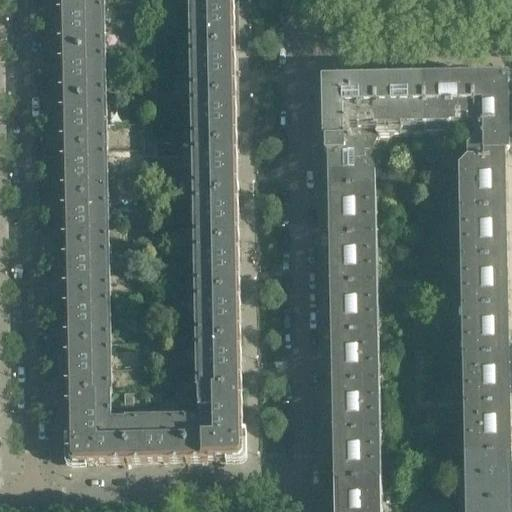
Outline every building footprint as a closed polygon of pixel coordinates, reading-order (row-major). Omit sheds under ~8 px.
[(235,28),(235,4),(194,4),(195,29),(235,28)] [(243,424),(258,423),(251,5),(237,5),(243,424)] [(101,31),(101,6),(61,7),(61,31),(101,31)] [(236,52),(235,28),(195,29),(195,53),(236,52)] [(102,55),(101,31),(61,31),(62,56),(102,55)] [(236,77),(236,52),(195,53),(196,77),(236,77)] [(102,79),(102,55),(62,56),(62,80),(102,79)] [(237,101),(236,77),(196,77),(196,102),(237,101)] [(103,104),(102,79),(62,80),(62,105),(103,104)] [(508,159),(508,146),(507,146),(506,88),(474,89),(474,129),(480,134),(480,147),(476,147),(476,157),(472,157),(472,167),(468,167),(464,171),(465,219),(504,218),(503,159),(508,159)] [(368,171),(372,168),(371,151),(377,137),(379,139),(426,138),(425,89),(326,91),(327,150),(327,152),(327,163),(332,163),(333,197),(372,196),(372,175),(368,171)] [(474,129),(474,89),(425,89),(426,138),(449,137),(451,135),(451,133),(458,133),(460,131),(460,129),(474,129)] [(237,125),(237,113),(237,101),(196,102),(197,126),(237,125)] [(103,128),(103,104),(62,105),(63,129),(103,128)] [(237,150),(237,125),(197,126),(197,151),(237,150)] [(104,153),(103,128),(63,129),(63,153),(104,153)] [(238,174),(237,150),(197,151),(198,175),(238,174)] [(104,177),(104,153),(63,153),(64,178),(104,177)] [(238,199),(238,174),(198,175),(104,177),(64,178),(64,202),(105,201),(145,201),(151,200),(158,200),(198,200),(238,199)] [(376,234),(372,196),(333,197),(337,234),(376,234)] [(239,223),(238,199),(198,200),(199,224),(239,223)] [(105,226),(105,201),(64,202),(65,227),(105,226)] [(505,267),(505,236),(504,218),(465,219),(466,267),(505,267)] [(239,247),(239,223),(199,224),(199,248),(239,247)] [(105,250),(105,226),(65,227),(65,251),(105,250)] [(377,282),(376,234),(337,234),(338,283),(377,282)] [(240,272),(239,247),(199,248),(200,273),(240,272)] [(106,275),(105,250),(65,251),(66,275),(106,275)] [(506,315),(506,285),(505,267),(466,267),(467,316),(506,315)] [(240,296),(240,272),(200,273),(200,297),(240,296)] [(106,299),(106,275),(66,275),(66,300),(106,299)] [(375,342),(377,282),(338,283),(336,343),(375,342)] [(241,321),(240,296),(200,297),(201,321),(241,321)] [(107,323),(106,299),(66,300),(67,324),(107,323)] [(507,364),(507,333),(506,315),(467,316),(468,365),(507,364)] [(241,345),(241,321),(201,321),(201,346),(241,345)] [(107,348),(107,323),(67,324),(67,348),(107,348)] [(376,391),(375,342),(336,343),(337,392),(376,391)] [(242,369),(241,345),(201,346),(202,370),(242,369)] [(108,372),(107,348),(67,348),(68,373),(108,372)] [(508,413),(508,382),(507,364),(468,365),(469,414),(508,413)] [(242,394),(242,369),(202,370),(202,395),(242,394)] [(108,396),(108,372),(68,373),(68,397),(108,396)] [(377,440),(376,391),(337,392),(338,441),(377,440)] [(243,427),(242,394),(202,395),(202,412),(215,411),(215,427),(243,427)] [(186,404),(186,395),(177,395),(177,404),(186,404)] [(109,416),(108,396),(68,397),(69,430),(97,429),(97,416),(109,416)] [(134,405),(134,396),(125,396),(125,405),(134,405)] [(216,464),(215,427),(215,411),(202,412),(203,425),(185,425),(186,465),(216,464)] [(509,462),(509,431),(508,413),(469,414),(470,463),(509,462)] [(127,466),(126,427),(109,427),(109,416),(97,416),(97,429),(98,467),(127,466)] [(186,465),(185,425),(156,426),(157,466),(186,465)] [(157,466),(156,426),(126,427),(127,466),(157,466)] [(244,460),(243,427),(215,427),(216,464),(240,464),(241,464),(241,463),(243,463),(243,461),(244,460)] [(98,467),(97,429),(69,430),(69,463),(69,464),(70,465),(70,466),(71,467),(72,467),(73,467),(98,467)] [(378,489),(377,440),(338,441),(338,489),(378,489)] [(510,511),(510,480),(509,462),(470,463),(471,511),(510,511)] [(378,511),(378,489),(338,489),(338,511),(378,511)]
